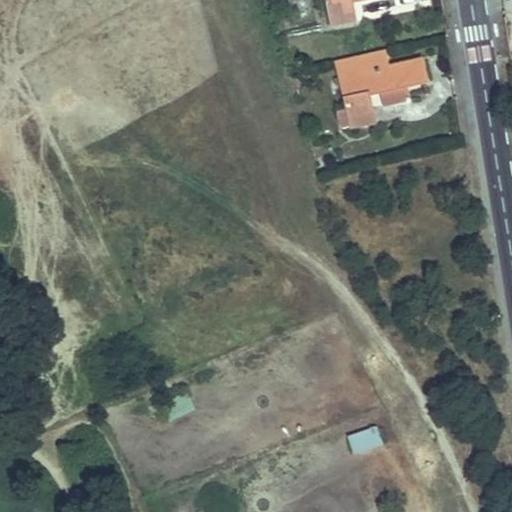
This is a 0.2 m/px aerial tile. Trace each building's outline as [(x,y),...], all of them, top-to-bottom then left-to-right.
[(351,0),(326,0),(332,27),(355,23),(352,2),(351,0)] [(382,94),(408,88),(425,84),(420,61),(391,68),(387,51),(350,60),(354,76),(340,79),(348,112),(339,114),(343,131),(375,124),(368,96),(382,94)] [(350,60),(337,62),(340,79),(354,76),(350,60)] [(408,88),(382,94),(385,108),(411,103),(408,88)] [(448,198),(442,176),(358,199),(364,221),(448,198)] [(172,419),(194,413),(189,392),(167,398),(172,419)] [(346,438),(352,457),(382,448),(377,429),(346,438)]
